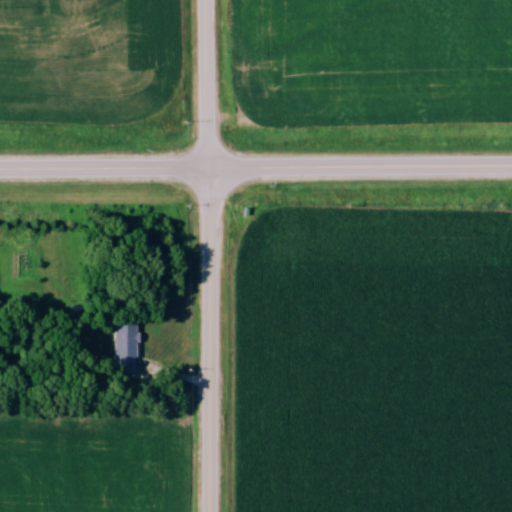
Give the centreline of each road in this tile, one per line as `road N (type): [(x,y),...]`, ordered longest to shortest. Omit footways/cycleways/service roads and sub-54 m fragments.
road 1 (tertiary): [(209,511),(205,0)]
road 2 (secondary): [(0,168),(511,167)]
